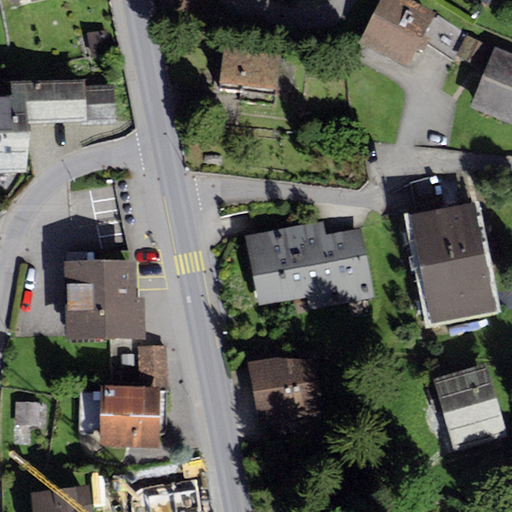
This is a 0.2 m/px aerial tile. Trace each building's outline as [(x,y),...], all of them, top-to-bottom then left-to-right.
[(173,0),(176,12),(205,6),(203,0),(173,0)] [(412,0),(380,0),(359,41),(406,67),(417,48),(424,51),(427,45),(456,62),(470,36),(437,15),(438,14),(412,0)] [(106,30),(86,34),(91,59),(111,55),(106,30)] [(470,36),(459,57),(475,65),(487,45),(470,36)] [(281,53),(224,47),(219,90),(240,92),(239,102),(275,106),(277,89),(291,91),(294,61),(280,59),(281,53)] [(511,56),(495,49),(471,107),(511,123),(511,56)] [(0,94),(0,172),(26,171),(30,124),(79,121),(79,126),(116,124),(114,84),(84,85),(84,79),(10,80),(10,94),(0,94)] [(469,172),(409,183),(415,212),(474,201),(469,172)] [(415,212),(409,213),(431,322),(496,310),(474,201),(415,212)] [(321,222),(246,236),(259,307),(306,298),(308,310),(374,297),(361,228),(324,235),(321,222)] [(62,261),(64,339),(144,338),(143,297),(137,297),(137,290),(136,259),(62,261)] [(99,384),(98,446),(159,446),(160,391),(167,390),(166,347),(137,347),(139,385),(99,384)] [(134,366),(134,354),(121,354),(121,366),(134,366)] [(282,358),(249,364),(259,422),(263,422),(301,415),(324,412),(315,360),(282,358)] [(486,363),(433,379),(434,383),(429,385),(435,405),(440,403),(454,452),(508,436),(486,363)] [(40,403),(15,402),(15,426),(40,427),(40,403)] [(301,415),(263,422),(269,451),(307,445),(301,415)] [(92,511),(89,484),(31,492),(33,511),(92,511)]
